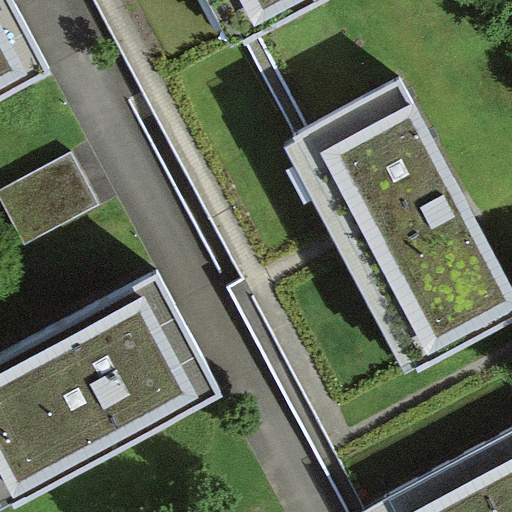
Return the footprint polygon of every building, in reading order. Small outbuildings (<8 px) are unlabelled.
[(0,0),(0,90),(58,58),(25,0),(0,0)] [(310,0),(240,0),(257,30),(310,0)] [(511,309),(511,264),(405,75),(300,133),(427,357),(511,309)] [(220,382),(157,270),(0,358),(0,452),(23,492),(220,382)] [(511,511),(511,460),(419,511),(511,511)]
